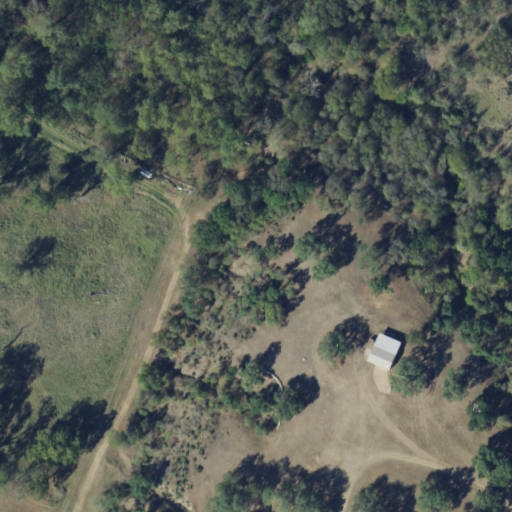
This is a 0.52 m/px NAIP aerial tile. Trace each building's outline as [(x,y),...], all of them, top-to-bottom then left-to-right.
[(391,370),(402,342),(380,333),(369,361),(391,370)] [(416,388),(417,378),(426,379),(425,388),(416,388)] [(380,380),(385,381),(377,404),(372,402),(380,380)] [(323,407),(330,410),(318,439),(311,436),(323,407)] [(218,451),(235,462),(226,476),(209,465),(218,451)] [(338,468),(319,501),(293,485),(312,453),(338,468)]
